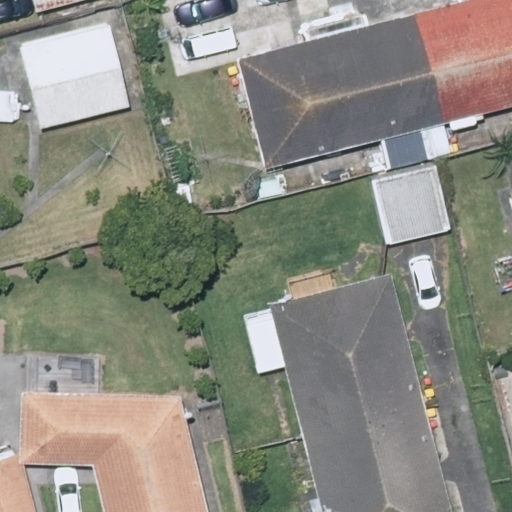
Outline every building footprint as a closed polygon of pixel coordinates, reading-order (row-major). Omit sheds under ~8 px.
[(79,0),(30,0),(35,14),(79,0)] [(437,157),(428,126),(511,104),(511,0),(446,0),(228,57),(258,171),(376,140),(384,171),(430,159),(437,157)] [(122,104),(100,19),(10,43),(32,128),(122,104)] [(448,227),(430,159),(384,171),(361,176),(379,245),(448,227)] [(511,163),(503,166),(511,203),(511,163)] [(446,511),(385,270),(238,308),(254,370),(279,364),(316,511),(446,511)] [(202,511),(174,397),(16,391),(16,457),(82,465),(93,511),(202,511)] [(31,511),(18,458),(0,463),(0,511),(31,511)]
